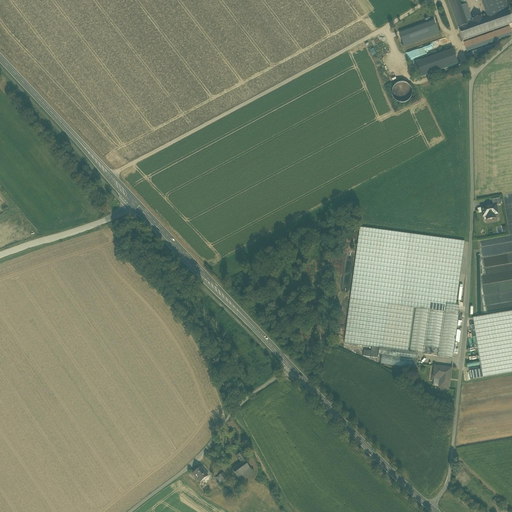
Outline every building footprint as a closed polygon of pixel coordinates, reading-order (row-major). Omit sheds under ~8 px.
[(447,0),(458,29),(468,25),(467,22),(461,6),(458,0),(447,0)] [(481,0),(488,19),(509,11),(504,0),(481,0)] [(461,6),(467,22),(472,20),(466,4),(461,6)] [(488,19),(482,20),(468,25),(458,29),(463,41),(511,23),(511,19),(509,11),(488,19)] [(481,17),(472,20),(467,22),(468,25),(482,20),(481,17)] [(374,27),(372,23),(374,22),(372,18),(363,22),(367,30),(374,27)] [(404,47),(438,35),(434,22),(399,34),(404,47)] [(463,43),(467,52),(497,42),(496,40),(511,35),(509,27),(463,43)] [(496,43),(467,53),(468,57),(497,47),(496,43)] [(410,59),(422,54),(418,47),(407,52),(410,59)] [(453,50),(415,63),(420,77),(458,64),(453,50)] [(398,103),(402,103),(406,102),(409,100),(411,97),(412,93),(411,89),(409,86),(405,84),(402,83),(398,84),(394,86),(392,89),(391,93),(392,97),(395,100),(398,103)] [(486,216),(487,220),(495,218),(494,215),(498,214),(496,205),(493,206),(481,208),(482,213),(483,217),(486,216)] [(360,228),(350,300),(388,305),(430,310),(444,312),(445,312),(458,314),(459,306),(456,305),(464,242),(360,228)] [(379,348),(382,349),(388,305),(350,300),(344,344),(371,347),(379,348)] [(418,354),(424,354),(430,310),(388,305),(382,349),(418,354)] [(424,354),(438,356),(444,312),(430,310),(424,354)] [(469,371),(470,380),(511,372),(511,311),(473,318),(474,325),(476,337),(482,369),(469,371)] [(458,314),(445,312),(439,357),(453,358),(459,314),(458,314)] [(417,360),(418,354),(382,349),(379,348),(378,353),(378,354),(381,355),(417,360)] [(416,369),(417,360),(381,355),(380,364),(416,369)] [(439,388),(448,389),(451,368),(434,366),(433,378),(434,378),(440,379),(439,387),(439,388)] [(222,447),(226,452),(235,443),(231,439),(222,447)] [(232,469),(237,477),(249,468),(244,461),(247,459),(241,452),(236,456),(241,462),(232,469)] [(193,474),(200,483),(208,476),(201,467),(193,474)] [(223,476),(220,479),(218,480),(221,485),(222,487),(225,491),(228,489),(231,486),(228,482),(223,476)]
